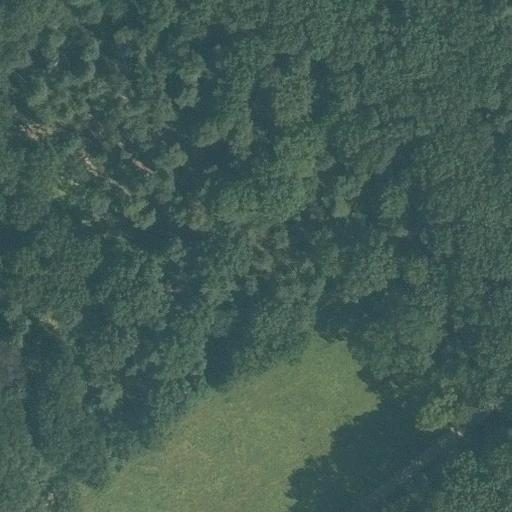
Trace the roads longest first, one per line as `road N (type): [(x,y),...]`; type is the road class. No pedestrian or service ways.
road 1 (track): [(141,0),(458,431)]
road 2 (unclassified): [(358,511),(511,384)]
